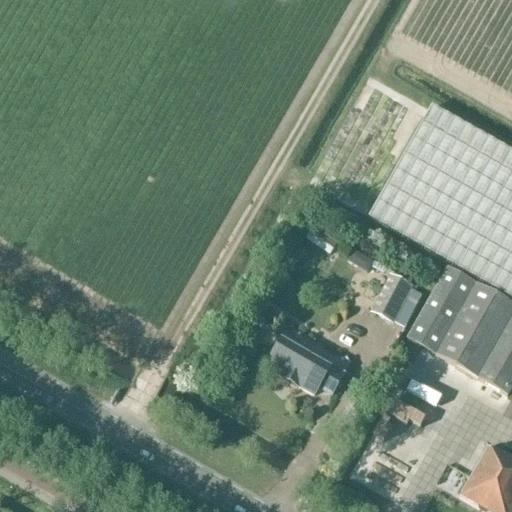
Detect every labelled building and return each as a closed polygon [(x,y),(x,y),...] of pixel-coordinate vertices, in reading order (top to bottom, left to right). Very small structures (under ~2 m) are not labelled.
[(511,156),(430,111),(368,222),(511,303),(511,156)] [(353,254),(347,263),(357,269),(363,260),(353,254)] [(507,399),(511,390),(511,307),(447,270),(407,342),(507,399)] [(389,278),(370,316),(392,328),(401,311),(411,317),(421,299),(410,293),(412,289),(389,278)] [(236,322),(231,332),(244,338),(249,328),(236,322)] [(265,371),(314,399),(318,390),(332,398),(344,376),(331,368),(328,373),(280,345),(265,371)] [(511,511),(511,460),(504,456),(503,458),(489,450),(461,498),(478,509),(479,511),(511,511)]
